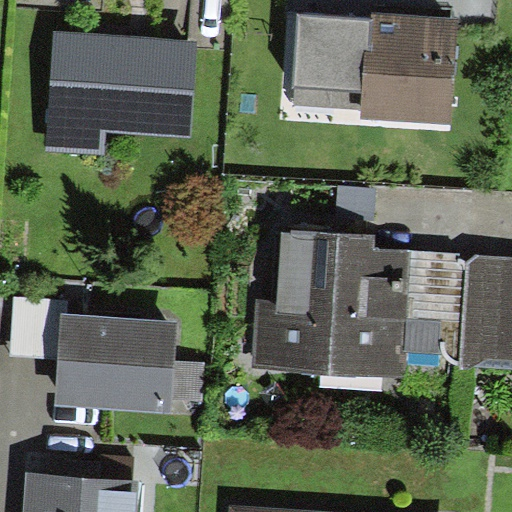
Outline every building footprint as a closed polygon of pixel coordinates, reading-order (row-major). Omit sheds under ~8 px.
[(372,20),(297,14),(292,85),(363,91),(361,122),(454,129),(462,17),(373,10),(372,20)] [(194,40),(55,31),(48,150),(104,153),(105,131),(189,136),(194,40)] [(372,238),(276,235),(273,305),(250,305),(247,366),(397,372),(402,252),(371,251),(372,238)] [(511,263),(464,261),(459,367),(511,369),(511,263)] [(57,358),(59,314),(60,302),(12,299),(9,356),(57,358)] [(174,363),(176,321),(59,314),(57,358),(55,405),(169,410),(170,390),(201,391),(202,364),(174,363)] [(138,511),(141,484),(25,476),(22,511),(138,511)]
